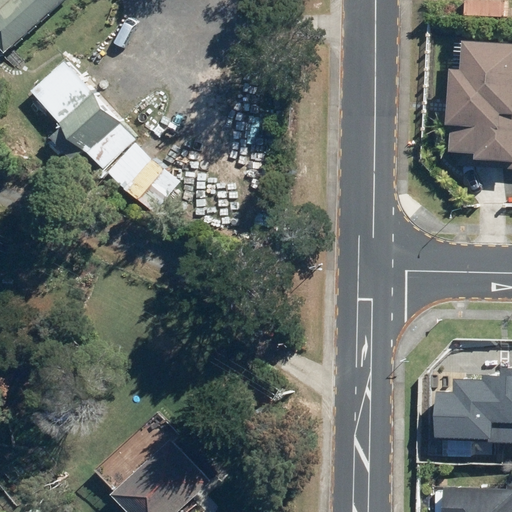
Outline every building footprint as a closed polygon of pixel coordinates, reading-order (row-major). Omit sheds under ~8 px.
[(0,0),(0,55),(4,59),(69,0),(0,0)] [(506,3),(466,2),(465,19),(505,22),(506,3)] [(511,46),(464,43),(462,72),(450,72),(446,127),(452,127),(451,154),(459,154),(458,166),(511,170),(511,46)] [(106,170),(140,140),(68,61),(34,92),(67,127),(54,139),(76,162),(88,150),(106,170)] [(454,392),(435,392),(435,437),(511,440),(511,376),(484,375),(484,380),(454,380),(454,392)] [(171,440),(111,496),(126,511),(179,511),(211,482),(171,440)] [(511,511),(511,478),(509,478),(508,492),(446,489),(444,511),(511,511)]
